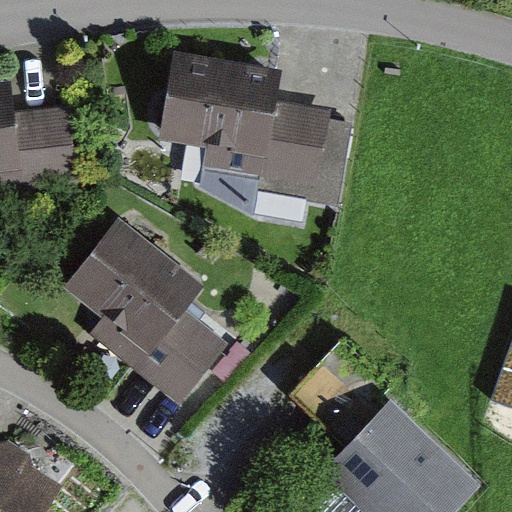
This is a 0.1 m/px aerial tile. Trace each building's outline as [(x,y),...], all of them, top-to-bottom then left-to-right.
[(291,77),(175,59),(162,143),(210,150),(206,171),(322,189),(333,117),(286,110),(291,77)] [(27,79),(0,82),(0,199),(81,188),(70,111),(33,117),(27,79)] [(208,294),(121,225),(65,295),(103,325),(92,340),(180,410),(228,350),(188,318),(208,294)] [(290,403),(348,457),(389,414),(381,407),(394,394),(343,346),(290,403)] [(468,511),(483,497),(394,410),(389,414),(348,457),(323,482),(354,511),(468,511)] [(90,511),(105,489),(0,424),(0,511),(90,511)]
